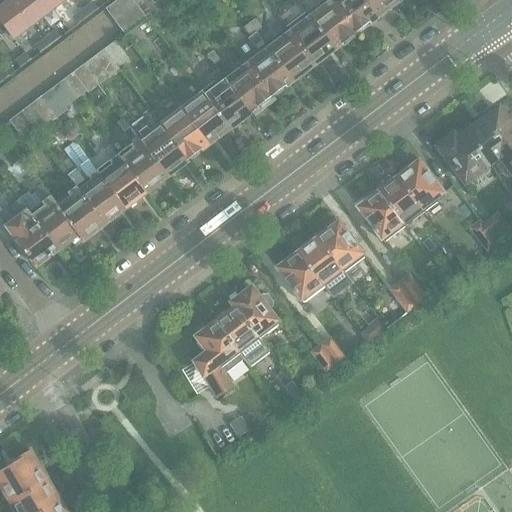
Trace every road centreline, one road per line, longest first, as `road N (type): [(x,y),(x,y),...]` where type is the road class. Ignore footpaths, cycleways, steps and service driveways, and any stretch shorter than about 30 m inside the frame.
road 1 (tertiary): [(67,343),(500,15)]
road 2 (primary): [(252,511),(0,259)]
road 3 (primary): [(0,331),(182,511)]
road 4 (residential): [(117,511),(31,369)]
